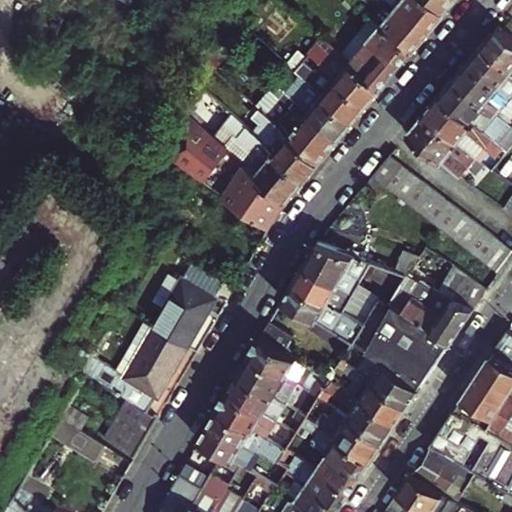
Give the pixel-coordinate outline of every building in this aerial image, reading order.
[(417,47),(449,9),(438,0),(403,0),(399,5),(392,0),(383,0),(374,11),(377,14),(417,47)] [(456,0),(438,0),(449,9),(456,0)] [(377,14),(345,53),(385,86),(417,47),(377,14)] [(511,36),(499,26),(485,43),(511,66),(511,36)] [(511,66),(485,43),(471,60),(511,93),(511,66)] [(340,77),(371,102),(385,86),(345,53),(341,50),(335,56),(321,44),(312,54),(340,77)] [(511,93),(471,60),(457,76),(511,121),(511,93)] [(357,119),(371,102),(340,77),(335,84),(318,69),(309,79),(357,119)] [(357,119),(309,79),(304,85),(293,76),(284,87),(289,91),(343,136),(357,119)] [(511,121),(457,76),(443,93),(498,138),(504,131),(511,136),(511,121)] [(343,136),(289,91),(270,114),(323,159),(343,136)] [(498,138),(443,93),(427,112),(480,157),(488,147),(500,156),(508,147),(498,138)] [(323,159),(270,114),(266,111),(252,128),(309,176),(323,159)] [(216,136),(188,112),(170,156),(273,223),(278,215),(291,199),(259,172),(216,136)] [(427,112),(411,132),(463,175),(471,166),(480,173),(488,163),(480,157),(427,112)] [(309,176),(252,128),(235,114),(227,124),(258,150),(255,153),(267,163),(259,172),(291,199),(309,176)] [(376,174),(500,271),(511,254),(511,247),(393,154),(376,174)] [(307,263),(342,284),(350,289),(355,292),(361,279),(371,258),(370,258),(321,239),(307,263)] [(370,258),(371,258),(411,273),(423,257),(378,239),(370,258)] [(156,327),(190,346),(218,297),(217,297),(227,280),(195,262),(156,327)] [(307,263),(297,281),(331,302),(342,284),(307,263)] [(392,301),(453,341),(472,313),(488,289),(455,265),(440,291),(430,305),(412,294),(420,282),(410,275),(393,299),(392,301)] [(422,386),(453,341),(392,301),(393,299),(361,279),(355,292),(346,311),(368,325),(356,344),(364,349),(377,357),(422,386)] [(297,281),(286,299),(354,342),(356,344),(368,325),(346,311),(341,308),(331,302),(297,281)] [(341,308),(346,311),(355,292),(350,289),(341,308)] [(147,321),(118,370),(97,357),(88,374),(138,404),(150,411),(159,394),(161,395),(190,346),(156,327),(147,321)] [(297,335),(273,321),(265,335),(288,348),(297,335)] [(511,329),(510,328),(466,393),(498,412),(511,390),(511,329)] [(288,348),(265,335),(254,353),(290,374),(301,356),(288,348)] [(342,361),(352,367),(364,349),(356,344),(354,342),(342,361)] [(254,353),(242,372),(291,401),(303,381),(290,374),(254,353)] [(377,357),(365,376),(410,404),(422,386),(377,357)] [(355,381),(349,391),(398,423),(410,404),(365,376),(352,367),(342,361),(339,366),(355,381)] [(242,372),(232,390),(268,411),(281,419),(291,401),(242,372)] [(322,376),(314,388),(323,393),(330,381),(322,376)] [(398,423),(349,391),(331,380),(330,381),(323,393),(320,398),(328,404),(333,396),(354,410),(349,417),(386,441),(398,423)] [(221,408),(257,429),(268,411),(232,390),(229,395),(221,408)] [(466,393),(457,407),(483,423),(501,433),(511,439),(511,390),(498,412),(466,393)] [(328,404),(320,398),(311,412),(308,418),(317,423),(329,404),(328,404)] [(160,417),(150,411),(138,404),(131,417),(152,429),(160,417)] [(93,418),(71,405),(64,418),(85,430),(93,418)] [(457,407),(432,443),(461,460),(483,423),(457,407)] [(203,438),(227,452),(243,463),(249,467),(260,449),(268,453),(268,452),(280,460),(281,458),(298,469),(300,466),(305,459),(296,453),(289,448),(280,442),(257,429),(221,408),(203,438)] [(311,412),(303,408),(299,415),(307,419),(308,418),(311,412)] [(340,411),(328,430),(373,459),(386,441),(349,417),(340,411)] [(152,429),(131,417),(124,429),(145,442),(152,429)] [(109,445),(85,430),(64,418),(58,429),(103,455),(109,445)] [(290,425),(280,442),(289,448),(298,433),(300,430),(290,425)] [(334,444),(329,453),(363,475),(373,459),(328,430),(323,428),(319,434),(334,444)] [(145,442),(124,429),(116,443),(137,455),(145,442)] [(319,467),(353,489),(356,484),(363,475),(329,453),(298,433),(289,448),(296,453),(301,445),(324,459),(319,467)] [(511,439),(501,433),(478,470),(511,490),(511,439)] [(412,473),(478,511),(511,511),(511,490),(478,470),(461,460),(432,443),(412,473)] [(227,452),(222,459),(240,470),(243,463),(227,452)] [(314,475),(308,483),(342,505),(353,489),(319,467),(305,459),(300,466),(314,475)] [(240,470),(228,489),(238,494),(245,482),(254,487),(262,474),(249,467),(243,463),(240,470)] [(189,472),(184,469),(176,483),(199,497),(209,482),(216,471),(210,467),(205,475),(192,467),(189,472)] [(478,511),(412,473),(400,490),(427,506),(437,511),(478,511)] [(305,487),(298,499),(317,511),(337,511),(342,505),(308,483),(296,475),(294,479),(305,487)] [(30,477),(20,493),(43,507),(53,491),(30,477)] [(215,511),(227,492),(209,482),(199,497),(190,511),(215,511)] [(176,483),(159,511),(190,511),(199,497),(176,483)] [(400,490),(388,508),(394,511),(424,511),(427,506),(400,490)] [(227,492),(215,511),(233,511),(224,506),(231,495),(227,492)] [(284,511),(293,496),(294,494),(290,492),(280,510),(267,503),(262,511),(261,511),(284,511)] [(9,511),(46,511),(42,509),(43,507),(20,493),(9,511)] [(317,511),(298,499),(293,496),(284,511),(317,511)] [(261,511),(262,511),(245,502),(238,511),(261,511)]
